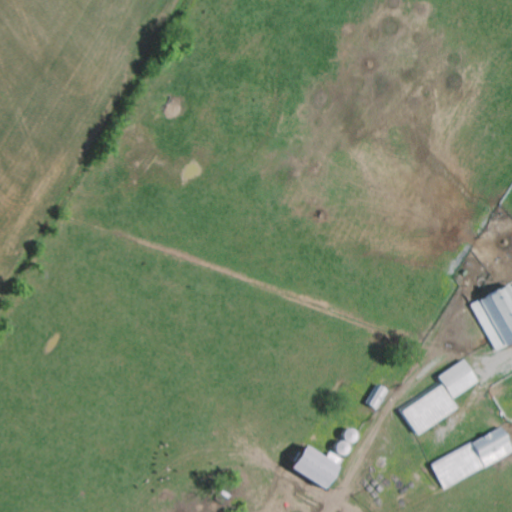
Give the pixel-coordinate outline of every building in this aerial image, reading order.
[(511,287),(510,289),(508,285),(471,303),(496,351),(511,342),(511,287)] [(457,410),(451,399),(479,383),(465,361),(437,377),(442,386),(400,410),(414,435),(457,410)] [(377,411),(388,391),(379,386),(367,405),(377,411)] [(511,455),(511,449),(503,430),(430,463),(442,488),(511,455)] [(348,455),(347,443),(335,443),(335,456),(348,455)] [(289,468),(322,490),(342,460),(330,452),(326,459),(304,445),(289,468)]
